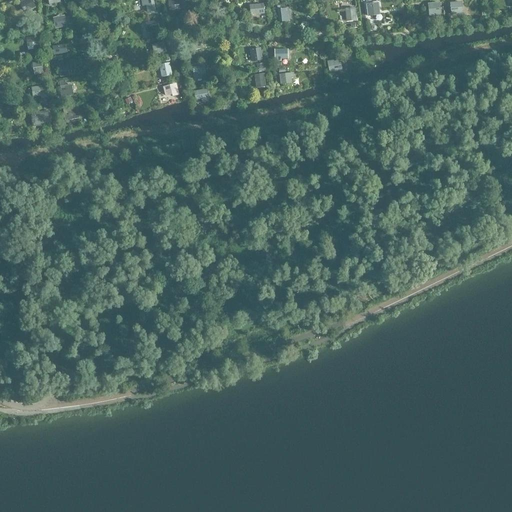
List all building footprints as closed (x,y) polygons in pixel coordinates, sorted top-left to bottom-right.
[(36,7),(32,0),(23,0),(19,2),(24,12),(36,7)] [(156,11),(153,0),(140,0),(142,6),(146,6),(147,13),(156,11)] [(171,0),(168,0),(169,11),(183,10),(182,0),(171,0)] [(441,16),(440,1),(428,3),(430,18),(441,16)] [(462,1),(450,3),(451,14),(463,13),(462,1)] [(378,2),(366,4),(368,16),(380,14),(378,2)] [(264,13),(263,3),(249,5),(250,15),(264,13)] [(356,21),(355,7),(345,8),(347,22),(356,21)] [(290,21),(288,8),(277,9),(278,22),(290,21)] [(67,26),(65,15),(53,17),(55,29),(67,26)] [(158,19),(146,22),(148,33),(161,30),(158,19)] [(200,37),(185,40),(187,51),(202,48),(200,37)] [(41,48),(39,38),(26,40),(28,50),(41,48)] [(167,52),(164,41),(151,44),(153,55),(167,52)] [(65,44),(52,46),(54,55),(67,53),(65,44)] [(252,62),(263,61),(261,48),(250,49),(252,62)] [(288,49),(274,49),(274,62),(281,62),(281,59),(288,59),(288,49)] [(69,76),(67,59),(58,60),(60,77),(69,76)] [(329,72),(342,70),(340,59),(328,61),(329,72)] [(41,61),(32,62),(34,75),(43,73),(41,61)] [(173,75),(170,62),(159,65),(162,77),(173,75)] [(205,65),(192,67),(194,77),(206,76),(205,65)] [(294,72),(280,74),(281,84),(292,83),(291,78),(294,77),(294,72)] [(264,73),(254,75),(255,88),(266,87),(264,73)] [(179,94),(176,83),(163,86),(166,96),(172,95),(172,96),(179,94)] [(72,84),(60,86),(62,97),(74,96),(72,84)] [(45,85),(32,87),(33,97),(41,96),(41,100),(47,99),(45,85)] [(207,88),(194,91),(196,100),(201,99),(202,102),(210,100),(207,88)] [(77,104),(62,107),(64,121),(79,118),(77,104)] [(49,111),(31,112),(33,127),(50,125),(49,111)]
